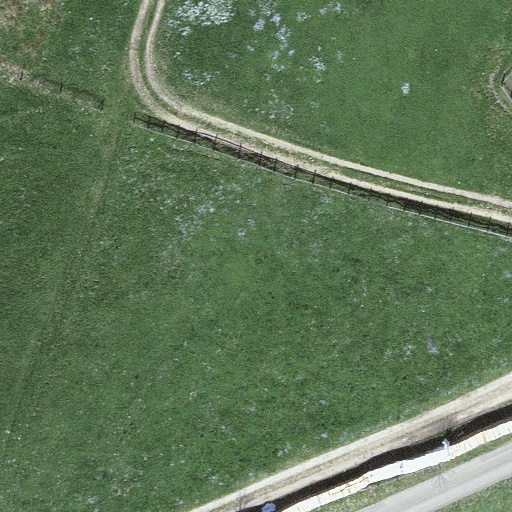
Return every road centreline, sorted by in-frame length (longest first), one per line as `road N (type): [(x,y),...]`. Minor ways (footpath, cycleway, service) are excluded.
road 1 (track): [(154,0),(140,60),(161,103),(285,152),(511,209)]
road 2 (track): [(226,511),(511,382)]
road 3 (unclassified): [(391,511),(511,457)]
